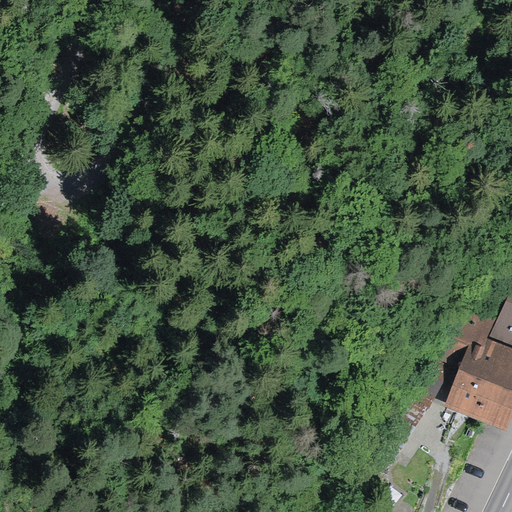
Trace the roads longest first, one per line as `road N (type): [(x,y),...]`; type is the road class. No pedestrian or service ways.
road 1 (track): [(90,0),(72,61),(30,142),(29,178),(49,196),(79,180),(104,148),(197,0)]
road 2 (track): [(0,366),(49,196)]
